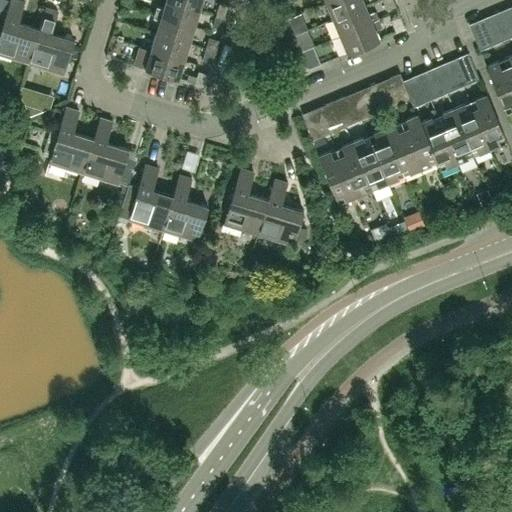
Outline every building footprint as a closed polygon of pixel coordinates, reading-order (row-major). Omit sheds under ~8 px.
[(0,54),(29,63),(46,8),(45,8),(38,28),(17,22),(23,1),(19,0),(9,0),(4,18),(3,18),(2,22),(0,21),(0,54)] [(193,27),(198,10),(166,0),(164,0),(160,16),(193,27)] [(166,0),(198,10),(201,0),(166,0)] [(328,0),(325,2),(332,18),(364,4),(362,0),(328,0)] [(394,5),(392,0),(382,0),(386,8),(394,5)] [(225,18),(228,7),(219,4),(215,15),(225,18)] [(368,13),(364,4),(332,18),(338,35),(371,21),(378,18),(376,13),(371,12),(368,13)] [(62,73),(73,39),(51,32),(57,11),(46,8),(29,63),(44,67),(62,73)] [(221,29),(225,18),(215,15),(212,26),(221,29)] [(188,44),(193,27),(160,16),(154,34),(188,44)] [(403,27),(399,16),(390,20),(395,30),(403,27)] [(300,17),(287,23),(294,37),(307,31),(300,17)] [(378,18),(371,21),(338,35),(346,51),(378,38),(374,28),(378,27),(380,23),(378,18)] [(490,45),(479,18),(468,23),(479,49),(490,45)] [(511,35),(508,26),(497,31),(501,40),(511,35)] [(182,61),(188,44),(154,34),(149,51),(182,61)] [(214,52),(218,41),(208,37),(204,49),(214,52)] [(314,45),(302,50),(310,67),(321,62),(314,45)] [(149,51),(140,48),(135,65),(177,78),(182,61),(149,51)] [(211,63),(214,52),(204,49),(201,60),(211,63)] [(511,53),(502,58),(511,81),(511,53)] [(511,110),(511,81),(502,58),(485,65),(505,113),(511,110)] [(456,88),(445,62),(434,66),(445,92),(456,88)] [(445,92),(434,66),(423,71),(434,97),(445,92)] [(478,78),(474,68),(462,73),(467,83),(478,78)] [(204,86),(208,74),(198,72),(195,83),(204,86)] [(409,96),(398,72),(387,76),(398,103),(409,98),(409,96)] [(21,85),(19,94),(26,112),(33,89),(21,85)] [(423,101),(419,91),(409,96),(409,98),(413,106),(423,101)] [(506,140),(486,93),(469,100),(489,148),(506,140)] [(355,121),(344,94),(333,99),(344,125),(355,121)] [(387,108),(383,98),(372,102),(376,112),(387,108)] [(344,125),(333,99),(323,103),(333,130),(344,125)] [(489,148),(469,100),(452,107),(472,154),(489,148)] [(376,112),(372,102),(361,107),(365,117),(376,112)] [(83,173),(100,117),(99,117),(93,138),(71,132),(78,111),(66,107),(59,128),(58,128),(56,133),(49,156),(47,162),(65,168),(82,173),(83,173)] [(472,154),(452,107),(436,114),(456,161),(472,154)] [(440,168),(420,121),(416,113),(400,120),(420,167),(435,161),(439,169),(440,168)] [(436,114),(420,121),(440,168),(456,161),(436,114)] [(106,143),(112,121),(100,117),(83,173),(84,173),(118,183),(128,149),(106,143)] [(420,167),(400,120),(383,126),(404,174),(420,167)] [(323,134),(319,125),(308,130),(312,139),(323,134)] [(404,174),(383,126),(367,133),(387,181),(404,174)] [(49,130),(42,154),(49,156),(56,133),(49,130)] [(387,181),(367,133),(351,140),(371,188),(387,181)] [(371,188),(351,140),(334,147),(355,195),(371,188)] [(355,195),(334,147),(318,154),(338,202),(355,195)] [(163,230),(180,175),(178,174),(171,195),(151,189),(157,168),(144,164),(138,185),(128,182),(118,216),(163,230)] [(258,234),(275,178),(274,178),(267,199),(247,193),(253,172),(240,168),(234,189),(233,189),(224,218),(222,223),(225,224),(240,229),(258,234)] [(205,243),(212,221),(203,218),(207,206),(184,199),(191,178),(180,175),(163,230),(178,234),(205,243)] [(298,225),(302,210),(280,203),(287,182),(275,178),(258,234),(273,238),(292,244),(293,241),(298,225)] [(486,188),(475,193),(480,206),(492,201),(486,188)] [(298,225),(293,241),(301,244),(306,228),(298,225)] [(150,236),(128,234),(127,257),(149,258),(150,236)] [(206,251),(204,261),(214,264),(216,253),(206,251)]
